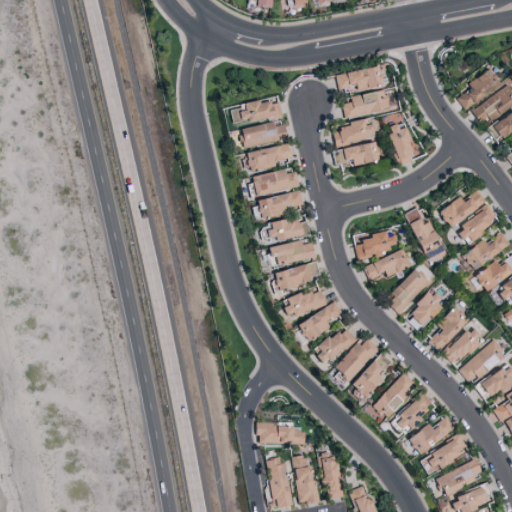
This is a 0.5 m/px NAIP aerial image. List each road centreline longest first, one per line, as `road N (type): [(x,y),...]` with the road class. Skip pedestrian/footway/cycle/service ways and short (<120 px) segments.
road 1 (residential): [(220,22),(195,63),(191,95),(241,304),(295,384),(382,467),(412,511)]
road 2 (primary): [(57,0),(163,511)]
road 3 (primary): [(197,511),(149,243),(92,0)]
road 4 (residential): [(511,498),(469,418),(345,280),(305,129),(309,97)]
road 5 (tertiary): [(167,0),(207,39),(266,58),(511,18)]
road 6 (tertiary): [(478,0),(273,36),(220,22),(192,0)]
road 7 (residential): [(408,14),(427,95),(511,197)]
road 8 (residential): [(325,212),(412,190),(469,145)]
road 9 (residential): [(283,368),(245,428),(259,511)]
